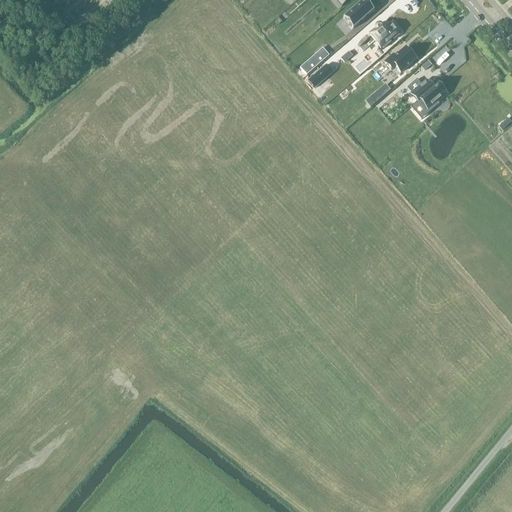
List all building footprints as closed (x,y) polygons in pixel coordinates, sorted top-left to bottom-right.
[(334,0),(341,8),(347,0),(334,0)] [(364,0),(343,18),(353,30),(373,12),(364,0)] [(376,54),(396,37),(386,26),(366,43),(376,54)] [(393,55),(384,63),(391,71),(395,67),(400,74),(416,60),(405,48),(395,57),(393,55)] [(322,49),(300,68),(306,76),(329,56),(322,49)] [(347,55),(341,59),(344,63),(350,59),(347,55)] [(326,66),(308,81),(314,89),(332,73),(326,66)] [(417,80),(407,89),(428,114),(439,105),(437,102),(445,95),(435,83),(430,87),(426,82),(422,86),(417,80)] [(385,86),(376,95),(380,100),(390,91),(385,86)]
